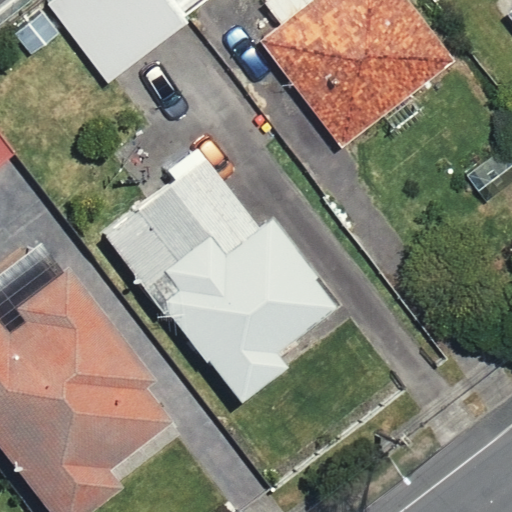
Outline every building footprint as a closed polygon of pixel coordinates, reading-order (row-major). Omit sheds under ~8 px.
[(42,0),(97,74),(198,0),(42,0)] [(255,0),(266,13),(244,30),(333,140),(453,44),(417,0),(255,0)] [(511,0),(503,0),(495,7),(511,27),(511,0)] [(0,123),(0,152),(14,142),(0,123)] [(191,143),(92,228),(228,388),(327,303),(191,143)] [(0,450),(46,511),(97,511),(127,490),(112,470),(173,424),(148,391),(157,380),(70,268),(64,273),(42,244),(0,276),(0,450)]
